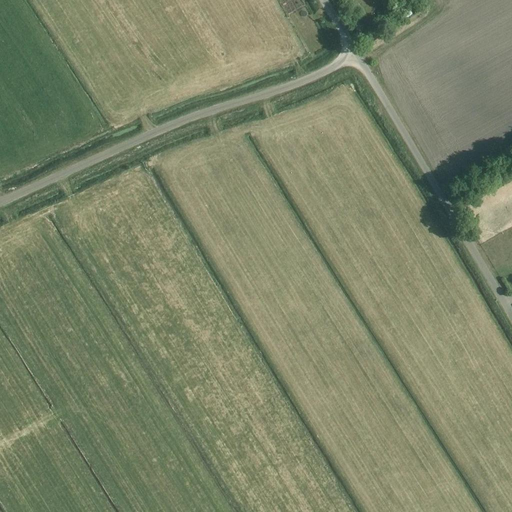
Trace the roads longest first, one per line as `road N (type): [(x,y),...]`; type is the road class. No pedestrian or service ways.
road 1 (unclassified): [(0,198),(355,54)]
road 2 (unclassified): [(511,313),(355,54)]
